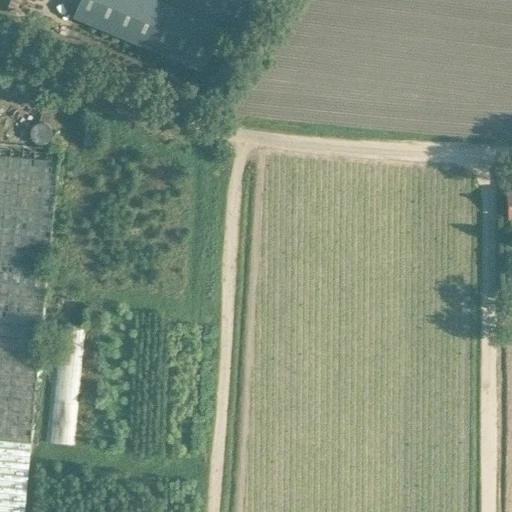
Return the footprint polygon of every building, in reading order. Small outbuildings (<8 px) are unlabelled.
[(223,24),(165,0),(80,0),(74,15),(74,16),(204,70),(223,24)] [(254,0),(165,0),(223,24),(241,31),(254,0)] [(50,133),(51,132),(50,131),(50,129),(50,128),(49,125),(48,125),(48,124),(47,123),(46,123),(44,121),(42,121),(41,121),(39,121),(38,121),(37,121),(34,123),(33,123),(32,124),(31,125),(30,126),(30,127),(30,128),(29,129),(29,130),(29,133),(29,135),(30,135),(30,136),(30,137),(31,139),(33,140),(38,143),(42,143),(44,142),(47,140),(48,139),(49,138),(50,135),(50,133)] [(0,511),(25,511),(31,445),(58,167),(59,147),(0,141),(0,511)] [(61,428),(61,448),(86,447),(86,427),(61,428)]
